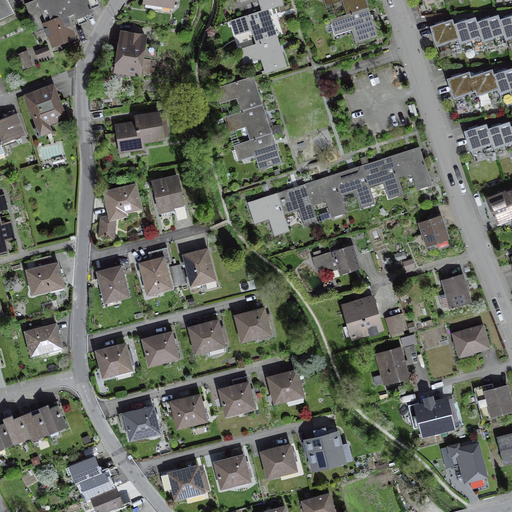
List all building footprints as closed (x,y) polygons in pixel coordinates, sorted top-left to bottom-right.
[(0,0),(0,19),(17,11),(12,0),(0,0)] [(64,14),(66,18),(78,13),(83,25),(92,21),(90,18),(98,15),(95,8),(102,5),(99,0),(39,0),(48,21),(64,14)] [(284,6),(281,0),(241,0),(243,3),(253,0),(259,0),(263,12),(270,10),(284,6)] [(368,0),(327,0),(329,5),(344,0),(346,0),(351,14),(371,7),(368,0)] [(380,36),(371,7),(351,14),(333,19),(338,35),(355,29),(359,43),(380,36)] [(279,39),(270,10),(263,12),(233,22),(237,35),(252,30),(257,46),(279,39)] [(64,14),(48,21),(45,22),(55,46),(74,38),(66,18),(64,14)] [(480,39),(481,43),(504,36),(499,22),(498,18),(476,25),(480,39)] [(504,36),(506,42),(511,39),(511,18),(499,22),(504,36)] [(457,40),(459,46),(480,39),(476,25),(474,20),(453,27),(457,40)] [(451,22),(430,29),(436,47),(457,40),(453,27),(451,22)] [(150,34),(124,31),(122,44),(119,62),(118,72),(144,76),(150,34)] [(288,67),(279,39),(257,46),(242,50),(246,63),(261,58),(266,73),(288,67)] [(51,48),(38,52),(41,61),(53,56),(51,48)] [(28,51),(19,54),(25,69),(34,66),(28,51)] [(499,91),(501,95),(511,91),(511,70),(495,76),(499,91)] [(475,92),(477,98),(499,91),(495,76),(493,71),(470,78),(475,92)] [(469,74),(447,81),(453,99),(475,92),(470,78),(469,74)] [(243,112),(264,105),(255,76),(217,89),(222,103),(239,98),(243,112)] [(57,83),(28,94),(43,135),(55,131),(52,124),(69,118),(57,83)] [(415,104),(409,105),(412,117),(418,115),(415,104)] [(273,133),(264,105),(243,112),(226,117),(231,131),(247,126),(252,140),(273,133)] [(138,122),(117,125),(121,153),(148,150),(147,144),(169,141),(165,111),(137,115),(138,122)] [(19,114),(0,120),(0,144),(26,135),(19,114)] [(492,145),(494,150),(511,143),(511,134),(510,130),(509,124),(487,131),(492,145)] [(486,127),(465,134),(471,152),(492,145),(487,131),(486,127)] [(273,133),(252,140),(235,145),(240,160),(256,154),(261,169),(283,162),(273,133)] [(393,156),(401,178),(414,173),(419,189),(436,184),(423,146),(393,156)] [(364,165),(371,187),(385,182),(391,199),(406,194),(401,178),(393,156),(364,165)] [(336,175),(343,196),(357,191),(362,208),(376,203),(371,187),(364,165),(336,175)] [(180,174),(155,180),(163,211),(188,205),(180,174)] [(307,184),(314,205),(329,200),(334,217),(349,212),(343,196),(336,175),(307,184)] [(139,183),(106,190),(112,215),(113,220),(118,219),(130,216),(129,212),(145,209),(139,183)] [(279,193),(286,215),(301,210),(307,227),(320,223),(314,205),(307,184),(279,193)] [(503,191),(483,199),(493,225),(511,217),(511,189),(504,193),(503,191)] [(286,215),(279,193),(250,203),(257,224),(270,220),(276,237),(291,232),(286,215)] [(10,210),(8,203),(0,205),(0,218),(3,218),(1,212),(10,210)] [(102,217),(100,237),(116,238),(118,219),(113,220),(112,215),(102,217)] [(445,215),(422,223),(430,246),(453,238),(445,215)] [(4,224),(3,218),(0,218),(0,233),(14,230),(12,222),(4,224)] [(381,228),(369,232),(376,252),(388,248),(381,228)] [(16,239),(14,230),(0,233),(0,253),(12,251),(9,240),(16,239)] [(356,236),(363,254),(371,251),(365,233),(356,236)] [(357,244),(316,258),(320,270),(330,267),(332,273),(338,271),(335,263),(339,262),(343,275),(365,268),(357,244)] [(211,248),(186,255),(195,287),(220,280),(211,248)] [(167,256),(142,262),(150,294),(175,287),(167,256)] [(61,262),(29,270),(35,295),(68,287),(61,262)] [(126,265),(100,271),(108,303),(134,296),(126,265)] [(177,266),(182,285),(186,284),(181,265),(177,266)] [(182,285),(177,266),(173,267),(177,286),(182,285)] [(466,273),(444,280),(451,307),(474,301),(466,273)] [(376,297),(344,306),(354,342),(386,333),(376,297)] [(269,307),(238,315),(245,343),(276,334),(269,307)] [(405,314),(387,319),(392,335),(410,330),(405,314)] [(223,319),(191,328),(199,355),(230,346),(223,319)] [(59,322),(27,331),(35,357),(67,348),(59,322)] [(487,324),(455,333),(462,357),(493,348),(487,324)] [(176,331),(145,338),(151,366),(183,359),(176,331)] [(130,343),(99,350),(106,377),(136,370),(130,343)] [(407,361),(409,366),(421,363),(416,346),(406,349),(409,360),(407,361)] [(412,378),(409,366),(407,361),(403,347),(377,354),(386,385),(412,378)] [(302,370),(270,377),(276,405),(308,398),(302,370)] [(233,378),(234,385),(249,381),(247,375),(233,378)] [(253,382),(222,390),(229,417),(260,409),(253,382)] [(511,385),(495,389),(494,384),(475,389),(483,420),(511,412),(511,385)] [(203,394),(172,402),(179,430),(210,423),(203,394)] [(446,402),(417,409),(425,439),(453,433),(446,402)] [(51,405),(41,409),(43,413),(52,435),(70,428),(61,406),(53,409),(51,405)] [(157,406),(127,413),(134,443),(164,436),(157,406)] [(34,412),(24,416),(34,439),(35,442),(52,435),(43,413),(36,416),(34,412)] [(16,416),(6,420),(8,424),(17,446),(34,439),(24,416),(17,419),(16,416)] [(0,426),(0,453),(17,446),(8,424),(0,427),(0,426)] [(342,433),(310,440),(316,468),(348,460),(342,433)] [(511,434),(497,438),(504,465),(511,463),(511,434)] [(294,443),(263,452),(270,478),(302,470),(294,443)] [(461,447),(450,450),(452,462),(458,460),(464,486),(491,481),(483,447),(462,451),(461,447)] [(248,454),(216,462),(223,489),(255,481),(248,454)] [(99,456),(73,466),(79,483),(83,482),(106,473),(99,456)] [(202,466),(171,473),(178,500),(211,492),(207,473),(204,474),(202,466)] [(106,473),(83,482),(90,501),(95,499),(118,490),(110,471),(106,473)] [(385,500),(385,503),(395,502),(394,485),(373,485),(373,500),(385,500)] [(118,490),(95,499),(99,511),(109,511),(127,505),(121,489),(118,490)] [(339,511),(334,493),(305,501),(308,511),(339,511)]
